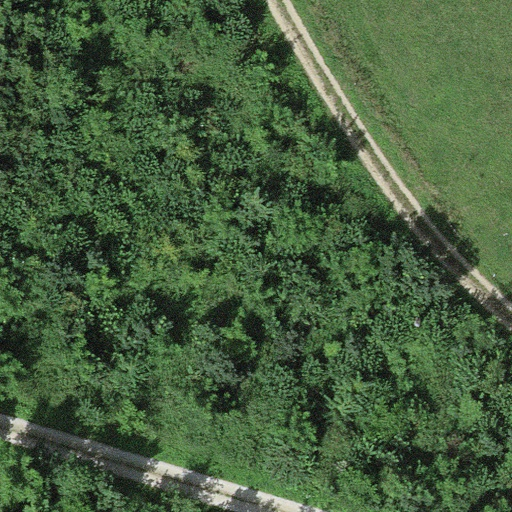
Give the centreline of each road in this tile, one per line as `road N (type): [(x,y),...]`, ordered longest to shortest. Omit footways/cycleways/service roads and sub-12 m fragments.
road 1 (track): [(511,333),(464,292),(387,202),(261,0)]
road 2 (track): [(0,430),(271,511)]
